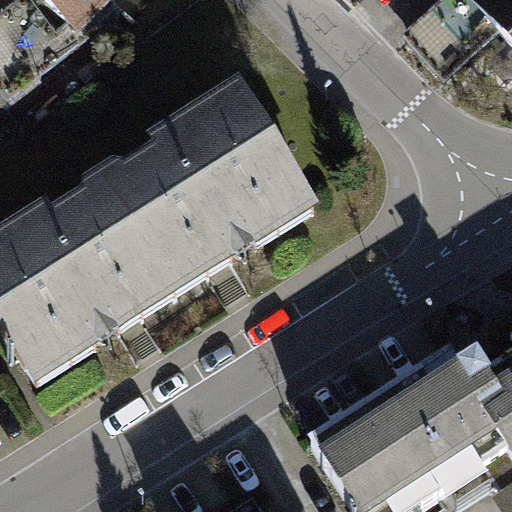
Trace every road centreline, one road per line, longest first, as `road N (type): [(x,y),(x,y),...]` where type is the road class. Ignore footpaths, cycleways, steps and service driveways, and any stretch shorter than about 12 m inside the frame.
road 1 (residential): [(21,511),(507,214)]
road 2 (residential): [(295,0),(507,214)]
